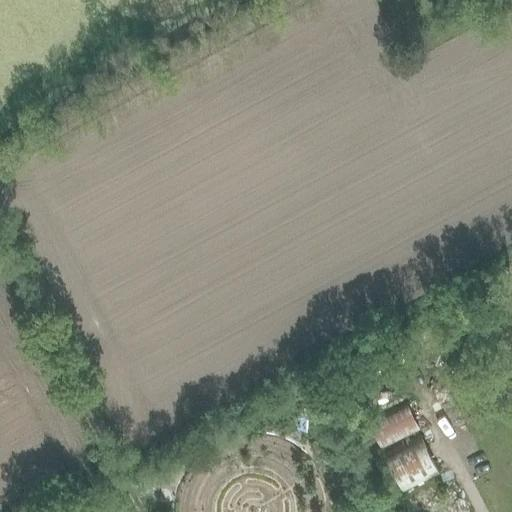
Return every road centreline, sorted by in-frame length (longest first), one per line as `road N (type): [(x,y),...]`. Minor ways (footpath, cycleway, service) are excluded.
road 1 (track): [(0,163),(299,0)]
road 2 (track): [(139,511),(0,252)]
